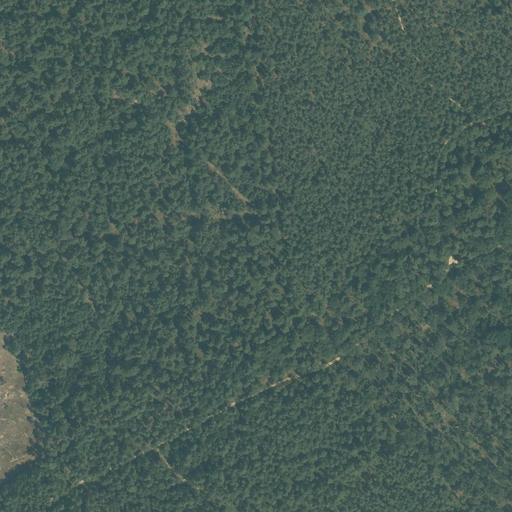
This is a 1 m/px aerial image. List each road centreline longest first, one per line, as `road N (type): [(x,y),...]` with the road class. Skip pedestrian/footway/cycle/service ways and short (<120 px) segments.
road 1 (track): [(37,511),(66,489),(351,350),(449,269)]
road 2 (track): [(449,269),(434,174),(451,135),(479,120)]
